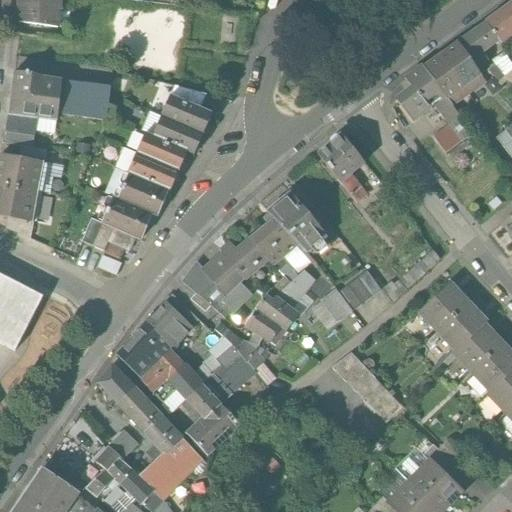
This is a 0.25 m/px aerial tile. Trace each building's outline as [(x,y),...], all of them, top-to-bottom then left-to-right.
[(18,0),(19,24),(55,28),(56,11),(59,11),(58,0),(18,0)] [(511,4),(485,24),(498,43),(503,49),(511,42),(511,36),(511,35),(511,34),(511,4)] [(485,24),(457,44),(475,69),(487,61),(482,54),(498,43),(485,24)] [(475,69),(457,44),(440,56),(468,96),(485,83),(475,69)] [(468,96),(440,56),(424,67),(452,107),(468,96)] [(506,76),(496,64),(487,72),(498,83),(506,76)] [(422,68),(405,80),(412,90),(396,102),(411,122),(434,105),(450,126),(459,119),(443,98),(444,97),(422,68)] [(41,78),(14,74),(6,133),(34,136),(36,120),(56,122),(57,115),(62,83),(41,80),(41,78)] [(110,89),(62,83),(57,115),(106,121),(110,89)] [(206,95),(174,87),(169,98),(200,111),(206,95)] [(200,111),(169,98),(161,118),(202,136),(211,116),(200,111)] [(202,136),(161,118),(152,137),(152,138),(186,153),(193,156),(202,136)] [(461,148),(472,140),(459,122),(448,130),(461,148)] [(448,130),(433,141),(445,159),(461,148),(448,130)] [(511,140),(505,132),(496,139),(511,160),(511,140)] [(186,153),(152,138),(152,137),(145,134),(136,154),(178,172),(186,153)] [(341,136),(318,155),(340,183),(349,175),(363,163),(341,136)] [(47,152),(22,148),(19,160),(41,164),(41,166),(44,166),(47,152)] [(178,172),(136,154),(127,175),(129,175),(167,191),(167,192),(169,193),(178,172)] [(19,160),(0,156),(0,187),(36,194),(41,166),(41,164),(19,160)] [(167,191),(129,175),(124,187),(123,186),(121,191),(122,192),(118,201),(151,215),(156,218),(167,192),(167,191)] [(349,175),(340,183),(351,197),(360,190),(349,175)] [(36,194),(0,187),(0,217),(9,219),(30,223),(31,222),(36,194)] [(291,196),(269,213),(276,221),(298,245),(306,253),(324,238),(291,196)] [(118,201),(113,199),(108,210),(107,210),(105,215),(106,215),(102,224),(101,225),(114,231),(134,240),(140,242),(151,215),(118,201)] [(511,216),(503,224),(511,234),(511,216)] [(30,223),(9,219),(7,230),(30,241),(34,222),(31,222),(30,223)] [(91,220),(81,243),(93,248),(103,226),(101,225),(102,224),(91,220)] [(298,245),(276,221),(249,239),(262,256),(262,257),(273,268),(298,245)] [(103,226),(93,248),(104,253),(108,244),(114,231),(103,226)] [(134,240),(114,231),(108,244),(129,252),(134,240)] [(249,239),(235,253),(230,247),(203,272),(211,281),(216,286),(233,269),(240,277),(262,257),(262,256),(249,239)] [(298,245),(273,268),(288,282),(311,259),(306,253),(298,245)] [(121,265),(103,257),(97,269),(116,277),(121,265)] [(305,272),(291,285),(302,298),(314,282),(305,272)] [(0,276),(0,345),(14,353),(42,298),(16,285),(0,276)] [(216,286),(211,281),(196,295),(214,311),(223,302),(227,298),(216,286)] [(291,285),(273,302),(266,298),(257,312),(286,333),(298,318),(291,313),(302,298),(291,285)] [(227,298),(223,302),(234,312),(249,297),(239,286),(227,298)] [(448,286),(419,312),(438,332),(467,306),(448,286)] [(335,291),(321,301),(338,323),(352,312),(335,291)] [(198,322),(172,297),(164,306),(190,331),(198,322)] [(164,306),(164,305),(147,324),(162,338),(175,352),(192,333),(190,331),(164,306)] [(467,306),(438,332),(456,352),(482,327),(485,325),(467,306)] [(286,333),(257,312),(246,327),(256,334),(253,338),(261,343),(263,340),(274,348),(286,333)] [(147,324),(118,358),(142,381),(171,354),(173,352),(161,340),(162,338),(147,324)] [(228,334),(221,326),(215,332),(221,337),(223,339),(228,334)] [(456,352),(454,354),(472,373),(501,346),(482,327),(456,352)] [(259,348),(242,342),(228,334),(223,339),(231,347),(235,350),(241,358),(246,365),(246,364),(253,372),(254,372),(263,365),(255,354),(259,348)] [(221,337),(206,351),(215,362),(231,347),(223,339),(221,337)] [(511,357),(501,346),(472,373),(491,392),(511,371),(511,357)] [(231,347),(215,362),(221,369),(225,373),(232,366),(241,358),(235,350),(231,347)] [(171,354),(142,381),(153,393),(166,381),(171,382),(185,368),(171,354)] [(361,366),(351,355),(332,369),(344,382),(361,366)] [(254,377),(241,361),(233,367),(246,383),(254,377)] [(276,381),(263,365),(254,372),(267,388),(276,381)] [(233,367),(232,366),(225,373),(222,378),(218,382),(232,396),(246,383),(233,367)] [(361,366),(344,382),(354,393),(372,377),(361,366)] [(161,419),(113,368),(99,385),(145,434),(161,419)] [(203,388),(185,368),(171,382),(189,402),(203,388)] [(203,388),(189,402),(205,420),(221,407),(232,396),(218,382),(222,378),(225,373),(221,369),(203,388)] [(511,371),(491,392),(488,394),(506,413),(511,408),(511,371)] [(382,388),(372,377),(354,393),(364,404),(382,388)] [(382,388),(364,404),(375,415),(392,399),(382,388)] [(182,408),(170,396),(166,400),(162,397),(160,400),(174,415),(182,408)] [(392,399),(375,415),(386,426),(403,410),(392,399)] [(205,420),(187,435),(206,456),(238,426),(221,407),(205,420)] [(264,416),(246,433),(258,446),(276,429),(264,416)] [(161,419),(145,434),(164,455),(165,455),(182,440),(161,419)] [(101,458),(68,430),(49,459),(90,487),(106,472),(96,464),(101,458)] [(101,458),(96,464),(106,472),(106,471),(109,473),(118,460),(121,463),(131,453),(137,447),(124,434),(101,458)] [(182,440),(165,455),(186,477),(202,460),(182,440)] [(469,465),(446,442),(437,452),(454,469),(460,474),(469,465)] [(437,452),(432,447),(423,457),(429,463),(430,462),(445,477),(454,469),(437,452)] [(164,455),(139,479),(155,492),(164,499),(186,477),(165,455),(164,455)] [(106,472),(90,487),(87,491),(98,500),(116,481),(121,486),(132,473),(121,463),(118,460),(109,473),(106,471),(106,472)] [(445,477),(430,462),(429,463),(409,484),(437,511),(442,511),(461,493),(445,477)] [(64,511),(77,494),(42,469),(13,511),(64,511)] [(139,479),(132,473),(121,486),(127,492),(112,509),(115,511),(126,511),(133,505),(137,500),(149,511),(155,511),(162,500),(154,492),(155,492),(139,479)] [(437,511),(409,484),(388,504),(387,505),(394,511),(437,511)] [(121,486),(106,504),(112,509),(127,492),(121,486)] [(97,511),(77,494),(64,511),(97,511)] [(394,511),(387,505),(388,504),(382,499),(373,508),(377,511),(394,511)] [(171,511),(162,500),(155,511),(171,511)]
